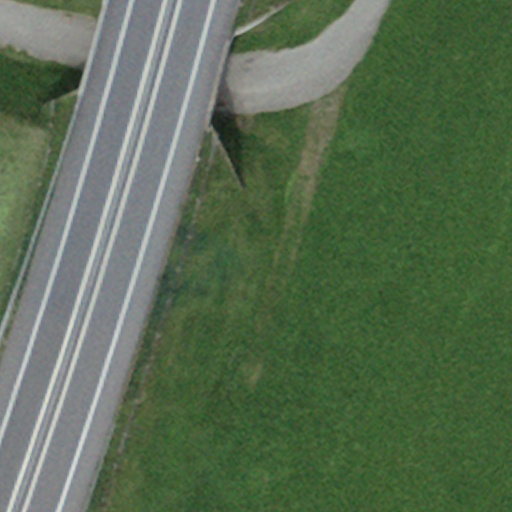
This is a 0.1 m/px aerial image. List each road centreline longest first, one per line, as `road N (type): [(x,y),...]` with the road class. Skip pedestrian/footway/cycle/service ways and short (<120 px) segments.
road 1 (trunk): [(39,511),(194,0)]
road 2 (trunk): [(145,0),(69,275),(0,482)]
road 3 (track): [(372,0),(334,55),(305,77),(270,86),(226,88),(0,25)]
